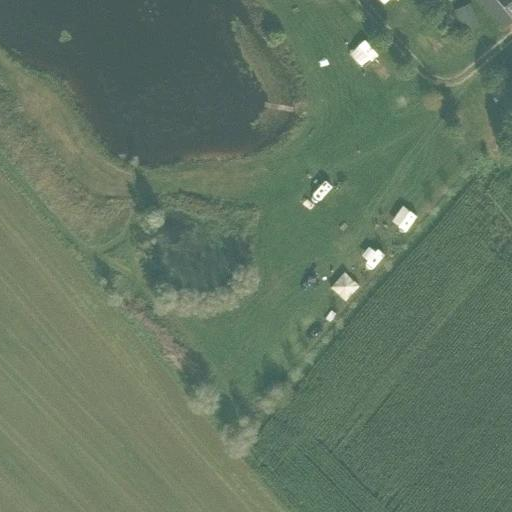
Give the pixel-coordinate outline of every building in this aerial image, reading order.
[(511,0),(478,0),(504,31),(511,23),(511,0)] [(462,34),(479,28),(470,5),(453,12),(462,34)] [(337,46),(361,36),(357,27),(333,36),(337,46)] [(435,66),(451,51),(435,33),(419,48),(435,66)] [(424,168),(435,179),(463,150),(453,140),(424,168)] [(344,176),(358,166),(348,152),(334,162),(344,176)]
